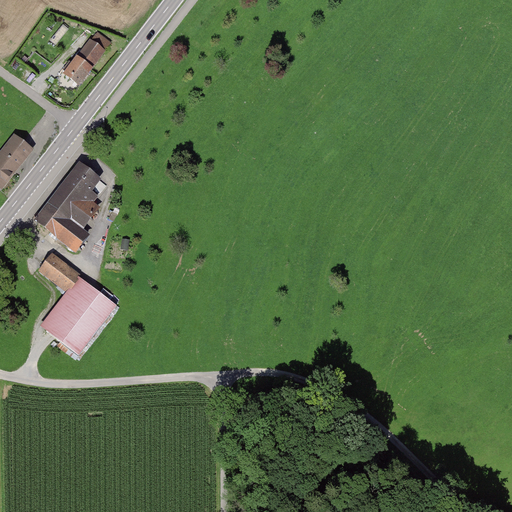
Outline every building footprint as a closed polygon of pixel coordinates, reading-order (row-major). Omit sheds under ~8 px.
[(64,25),(54,41),(59,44),(69,28),(64,25)] [(82,87),(112,43),(97,33),(67,76),(82,87)] [(0,187),(5,192),(37,149),(15,133),(0,153),(0,187)] [(100,179),(80,162),(33,218),(75,252),(89,235),(82,229),(100,208),(92,201),(97,196),(90,190),(100,179)] [(82,277),(53,255),(41,270),(70,292),(42,329),(81,359),(119,310),(79,280),(82,277)]
